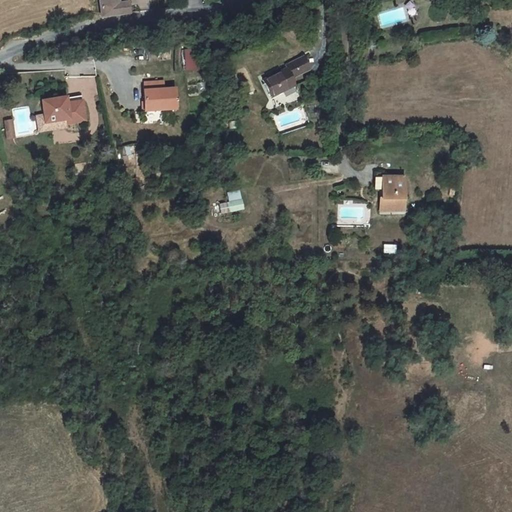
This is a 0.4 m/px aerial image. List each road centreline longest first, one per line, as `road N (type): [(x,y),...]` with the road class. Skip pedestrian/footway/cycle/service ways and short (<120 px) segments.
road 1 (unclassified): [(240,0),(69,32),(0,57)]
road 2 (unknown): [(367,171),(347,165),(343,148),(347,0)]
road 3 (unknown): [(0,90),(137,81)]
